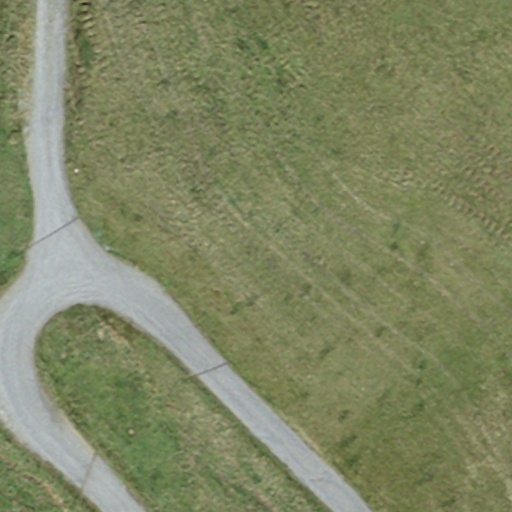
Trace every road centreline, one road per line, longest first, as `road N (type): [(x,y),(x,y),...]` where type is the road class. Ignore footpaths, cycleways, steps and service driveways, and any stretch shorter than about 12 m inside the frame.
road 1 (track): [(56,270),(95,279),(146,306),(356,511)]
road 2 (track): [(56,270),(23,300),(7,333),(4,374),(19,411),(116,511)]
road 3 (track): [(48,0),(56,270)]
